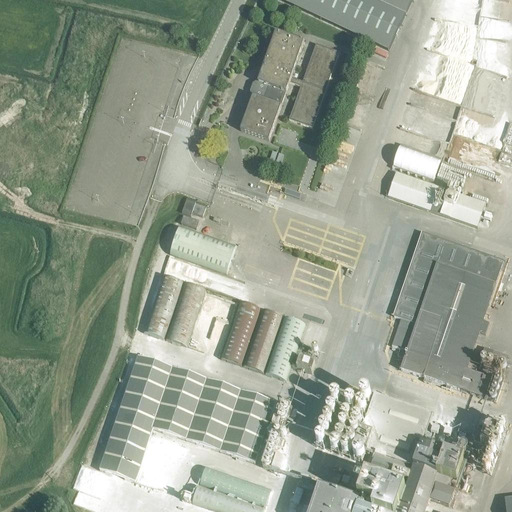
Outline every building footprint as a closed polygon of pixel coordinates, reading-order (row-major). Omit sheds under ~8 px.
[(280,0),(390,51),(413,0),(280,0)] [(254,96),(241,131),(250,135),(269,141),(290,83),(301,88),(290,121),(313,129),(339,53),(317,45),(303,83),(292,79),(305,42),(277,32),(259,83),(254,85),(252,92),(254,96)] [(284,155),(273,151),(269,163),(279,166),(284,155)] [(182,214),(192,217),(193,214),(203,218),(207,208),(187,201),(182,214)] [(181,225),(197,230),(200,222),(184,217),(181,225)] [(231,242),(235,243),(240,228),(235,226),(232,236),(202,226),(201,231),(231,241),(231,242)] [(442,388),(451,391),(452,388),(486,400),(493,380),(467,370),(504,262),(423,234),(394,318),(402,320),(392,347),(401,350),(398,357),(405,360),(402,371),(443,385),(442,388)] [(244,368),(264,374),(282,317),(262,311),(244,368)] [(139,358),(100,471),(136,483),(154,430),(256,464),(272,419),(274,420),(272,426),(271,426),(268,435),(274,437),(274,439),(264,468),(276,472),(281,474),(286,460),(278,457),(281,448),(284,449),(286,443),(295,420),(296,420),(298,413),(290,411),(290,409),(139,358)] [(306,372),(302,381),(307,383),(310,374),(312,375),(318,359),(313,358),(311,363),(300,359),(297,370),(306,372)] [(293,511),(292,511),(291,511),(425,511),(429,500),(449,507),(465,460),(463,459),(464,457),(458,455),(457,457),(445,453),(445,454),(443,453),(444,451),(438,449),(437,451),(428,448),(430,440),(425,438),(433,415),(394,402),(394,403),(374,397),(363,430),(361,430),(355,447),(376,455),(369,478),(366,477),(358,500),(359,500),(358,502),(321,489),(322,486),(312,483),(312,480),(311,478),(304,476),(302,477),(299,486),(300,487),(299,490),(294,504),(300,506),(297,511),(293,511)] [(488,423),(481,444),(489,447),(497,426),(488,423)]
